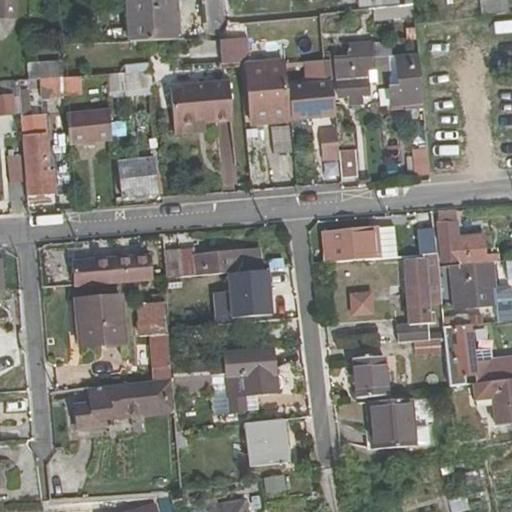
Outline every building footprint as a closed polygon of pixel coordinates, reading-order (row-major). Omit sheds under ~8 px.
[(0,0),(0,18),(13,19),(13,0),(0,0)] [(125,0),(127,40),(175,38),(172,0),(125,0)] [(358,0),(359,9),(396,6),(395,0),(358,0)] [(506,0),(502,0),(468,3),(470,16),(508,13),(506,0)] [(243,38),(219,41),(220,66),(235,64),(245,64),(243,38)] [(369,79),(375,78),(372,46),(372,44),(349,47),(349,58),(334,60),(336,81),(369,79)] [(372,46),(375,78),(395,76),(394,56),(386,57),(385,45),(372,46)] [(41,78),(60,77),(59,61),(34,62),(35,78),(41,78)] [(328,63),(323,63),(306,65),(307,80),(303,80),(304,87),(291,89),(294,121),(332,117),(328,82),(330,82),(328,63)] [(242,70),(245,89),(264,87),(264,99),(246,100),(248,120),(266,118),(267,126),(292,124),(286,66),(242,70)] [(108,92),(152,89),(150,70),(106,73),(108,92)] [(79,92),(78,75),(60,77),(62,93),(79,92)] [(390,111),(421,108),(419,86),(418,75),(395,76),(396,87),(388,88),(390,111)] [(62,93),(60,77),(41,78),(42,87),(47,87),(48,94),(62,93)] [(370,98),(369,79),(336,81),(338,100),(347,99),(348,108),(363,107),(363,98),(370,98)] [(168,133),(190,131),(190,123),(201,123),(229,120),(224,81),(165,86),(168,133)] [(0,96),(0,118),(14,117),(12,96),(0,96)] [(18,116),(26,197),(55,194),(52,169),(47,170),(42,114),(18,116)] [(67,149),(112,145),(110,118),(65,123),(67,149)] [(190,123),(190,131),(201,130),(201,123),(190,123)] [(269,127),(273,154),(289,152),(286,125),(269,127)] [(338,160),(338,154),(336,130),(318,131),(322,162),(338,160)] [(414,177),(428,177),(425,151),(412,152),(414,177)] [(338,160),(340,180),(357,179),(356,153),(338,154),(338,160)] [(159,158),(121,161),(124,196),(136,195),(136,200),(146,200),(146,194),(162,192),(159,158)] [(435,216),(440,266),(485,262),(482,237),(458,238),(456,223),(453,223),(452,214),(435,216)] [(434,216),(415,217),(418,257),(436,255),(434,216)] [(321,234),(324,265),(394,259),(391,228),(321,234)] [(208,274),(242,271),(241,250),(181,256),(180,249),(162,250),(164,278),(208,274)] [(76,260),(78,286),(150,279),(148,254),(76,260)] [(427,294),(440,293),(438,272),(425,273),(423,260),(403,262),(408,328),(429,326),(427,294)] [(482,265),(457,267),(458,276),(448,277),(451,313),(487,310),(482,265)] [(231,317),(270,314),(267,271),(228,274),(231,317)] [(511,297),(511,288),(495,288),(496,320),(511,319),(511,297)] [(349,315),(372,315),(372,291),(349,291),(349,315)] [(78,348),(124,344),(119,296),(73,300),(78,348)] [(150,381),(171,378),(168,328),(166,304),(136,306),(139,335),(147,335),(150,381)] [(443,319),(444,329),(469,327),(469,318),(443,319)] [(444,329),(444,340),(445,349),(446,355),(450,389),(471,387),(511,381),(511,365),(487,368),(476,374),(472,327),(469,327),(444,329)] [(444,340),(413,343),(414,352),(445,349),(444,340)] [(223,373),(276,367),(274,347),(221,352),(223,373)] [(445,349),(414,352),(414,358),(446,355),(445,349)] [(384,354),(350,357),(353,393),(387,390),(384,354)] [(279,392),(276,367),(223,373),(171,378),(172,394),(224,389),(226,413),(246,410),(245,395),(279,392)] [(174,413),(172,394),(171,378),(150,381),(110,385),(113,418),(174,413)] [(511,425),(511,381),(471,387),(473,403),(489,401),(493,428),(511,425)] [(75,429),(105,426),(102,393),(84,394),(85,403),(73,404),(75,429)] [(408,394),(369,399),(372,450),(412,446),(408,394)] [(288,460),(283,419),(243,424),(248,465),(288,460)] [(175,432),(176,447),(186,447),(184,431),(175,432)] [(285,490),(284,477),(264,479),(266,492),(285,490)] [(247,511),(245,501),(200,509),(200,511),(247,511)]
